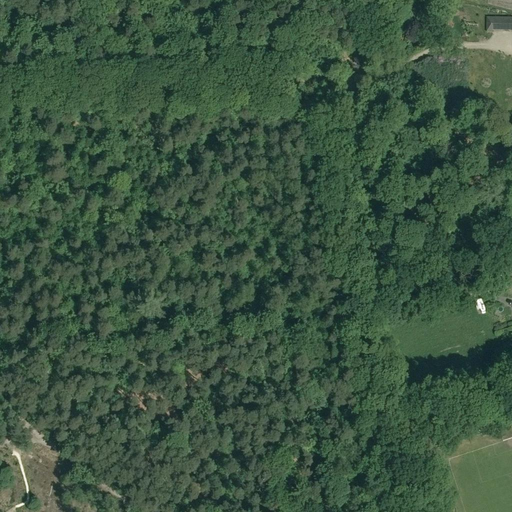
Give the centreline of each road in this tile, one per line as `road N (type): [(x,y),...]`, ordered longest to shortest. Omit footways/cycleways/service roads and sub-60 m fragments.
road 1 (unclassified): [(359,0),(342,215),(396,511)]
road 2 (track): [(0,92),(257,84)]
road 3 (track): [(272,84),(366,80),(400,71),(430,50),(511,47)]
road 4 (track): [(511,394),(381,432)]
